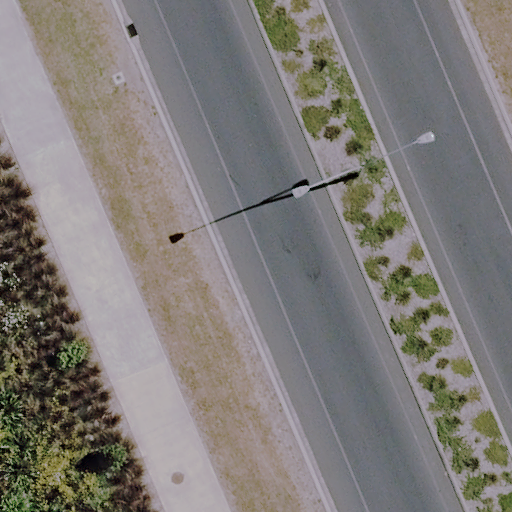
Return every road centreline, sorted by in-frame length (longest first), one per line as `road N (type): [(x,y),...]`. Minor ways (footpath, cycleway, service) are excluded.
road 1 (secondary): [(394,511),(187,0)]
road 2 (secondary): [(386,0),(511,289)]
